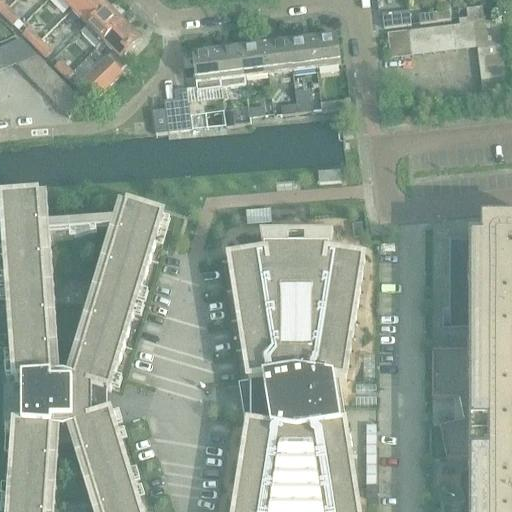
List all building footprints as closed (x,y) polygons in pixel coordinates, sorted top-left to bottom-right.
[(60,0),(70,10),(80,0),(60,0)] [(80,0),(70,10),(87,27),(107,8),(98,0),(80,0)] [(496,20),(479,22),(478,17),(481,16),(480,7),(464,9),(466,18),(470,18),(471,23),(472,23),(475,48),(500,45),(496,20)] [(19,20),(7,8),(1,14),(12,26),(17,21),(19,20)] [(87,27),(102,43),(122,24),(107,8),(87,27)] [(383,29),(410,26),(408,12),(381,15),(383,29)] [(448,12),(433,14),(434,23),(449,21),(448,12)] [(417,25),(434,23),(433,14),(416,16),(417,25)] [(17,21),(12,26),(18,32),(23,27),(17,21)] [(454,51),(475,49),(475,48),(472,23),(471,23),(450,26),(454,51)] [(139,40),(122,24),(102,43),(113,53),(81,85),(95,99),(121,74),(118,72),(127,63),(121,57),(139,40)] [(443,53),(454,51),(450,26),(440,28),(443,53)] [(440,28),(429,29),(432,54),(443,53),(440,28)] [(429,29),(418,30),(421,56),(432,54),(429,29)] [(22,36),(33,47),(39,41),(28,30),(22,36)] [(418,30),(407,32),(411,57),(421,56),(418,30)] [(407,32),(396,33),(400,59),(411,57),(407,32)] [(389,60),(400,59),(396,33),(385,35),(389,60)] [(335,37),(311,40),(315,69),(339,66),(335,37)] [(311,40),(287,44),(291,72),(315,69),(311,40)] [(6,47),(14,66),(22,74),(37,58),(20,41),(6,47)] [(51,53),(39,41),(33,47),(45,59),(51,53)] [(287,44),(263,47),(267,76),(291,72),(287,44)] [(475,49),(476,60),(501,56),(500,45),(475,48),(475,49)] [(0,49),(0,59),(4,70),(14,66),(6,47),(0,49)] [(263,47),(240,50),(243,79),(246,78),(267,76),(263,47)] [(247,88),(246,78),(243,79),(240,50),(216,53),(221,92),(247,88)] [(199,95),(221,92),(216,53),(191,56),(195,85),(197,85),(199,95)] [(476,60),(478,71),(503,68),(501,56),(476,60)] [(45,66),(37,58),(22,74),(30,81),(45,66)] [(66,80),(72,74),(61,63),(55,69),(66,80)] [(45,66),(30,81),(37,89),(53,74),(45,66)] [(478,71),(479,82),(504,79),(503,68),(478,71)] [(53,74),(37,89),(45,97),(60,81),(53,74)] [(506,91),(504,79),(479,82),(481,94),(506,91)] [(60,81),(45,97),(52,105),(68,89),(60,81)] [(68,89),(52,105),(60,112),(75,97),(68,89)] [(174,97),(174,102),(178,134),(191,132),(187,97),(186,91),(173,92),(174,97)] [(75,97),(60,112),(68,120),(83,104),(76,97),(75,97)] [(328,100),(328,104),(319,105),(321,115),(349,111),(347,97),(328,100)] [(164,103),(165,113),(167,135),(178,134),(174,102),(164,103)] [(314,104),(295,106),(297,116),(315,113),(314,104)] [(284,117),(297,116),(295,106),(283,108),(284,117)] [(248,111),(249,120),(267,118),(266,109),(248,111)] [(155,137),(167,135),(165,113),(152,115),(155,137)] [(224,114),(226,129),(234,129),(232,114),(224,114)] [(340,173),(317,175),(318,186),(341,184),(340,173)] [(100,511),(140,511),(115,429),(111,415),(92,421),(92,388),(110,394),(164,218),(127,207),(75,379),(52,377),(39,197),(1,200),(14,383),(22,382),(22,427),(14,426),(8,511),(46,511),(52,432),(75,429),(100,511)] [(247,227),(271,225),(270,211),(246,213),(247,227)] [(471,352),(432,352),(432,401),(460,401),(465,422),(439,428),(446,460),(474,460),(473,511),(511,511),(511,227),(483,228),(483,245),(471,245),(471,352)] [(229,261),(248,383),(252,382),(255,407),(252,427),(248,426),(234,511),(358,511),(345,426),(342,427),(339,407),(334,381),(345,383),(365,261),(352,259),(327,255),(327,250),(264,250),(264,255),(229,261)] [(375,359),(362,359),(362,383),(375,383),(375,359)] [(376,488),(366,488),(366,501),(376,502),(376,488)]
